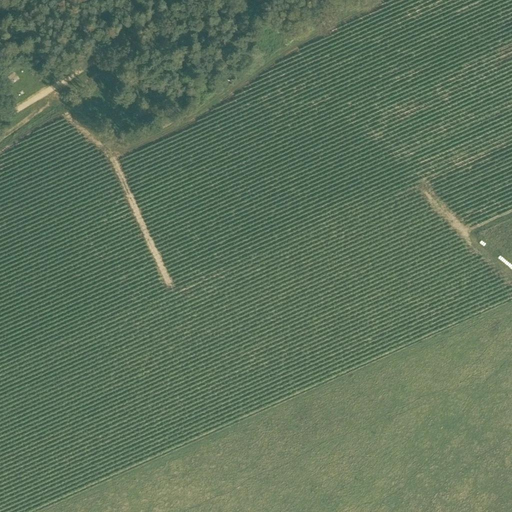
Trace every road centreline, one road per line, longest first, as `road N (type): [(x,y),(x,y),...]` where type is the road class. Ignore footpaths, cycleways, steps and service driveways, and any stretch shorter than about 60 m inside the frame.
road 1 (track): [(0,136),(213,0)]
road 2 (track): [(0,119),(190,0)]
